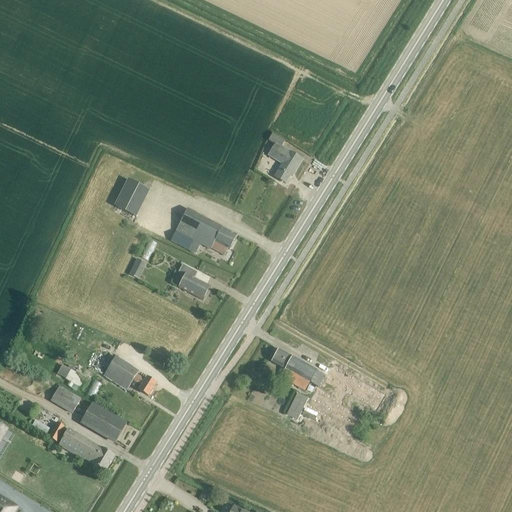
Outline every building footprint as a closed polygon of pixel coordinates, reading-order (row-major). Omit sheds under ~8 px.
[(275,177),(277,178),(285,183),(293,171),(295,172),(302,160),(290,152),(290,153),(281,147),(285,141),(273,134),(269,140),(275,144),(268,155),(283,164),(275,177)] [(128,180),(114,206),(136,217),(150,191),(128,180)] [(185,234),(216,251),(224,255),(228,249),(229,250),(237,236),(188,209),(177,230),(176,233),(184,237),(185,234)] [(158,223),(169,228),(173,221),(162,216),(158,223)] [(181,247),(188,250),(191,244),(185,240),(181,247)] [(138,280),(146,265),(137,260),(129,275),(138,280)] [(179,288),(194,296),(203,300),(210,287),(194,279),(197,272),(183,265),(178,273),(185,276),(179,288)] [(285,382),(286,380),(305,391),(310,382),(319,387),(325,376),(287,354),(279,349),(272,361),(285,369),(280,379),(285,382)] [(104,376),(118,385),(127,390),(133,380),(141,386),(139,390),(148,396),(156,383),(147,377),(145,380),(137,375),(139,372),(116,358),(104,376)] [(15,366),(8,363),(5,368),(12,371),(15,366)] [(65,380),(82,389),(87,378),(77,373),(76,373),(71,370),(65,380)] [(356,382),(334,370),(329,379),(343,386),(341,389),(372,405),(377,396),(355,384),(356,382)] [(51,401),(73,414),(81,399),(60,387),(51,401)] [(286,416),(297,421),(307,398),(296,393),(286,416)] [(320,420),(327,423),(354,436),(360,424),(349,418),(351,413),(323,400),(319,409),(324,412),(320,420)] [(127,424),(118,419),(92,404),(81,423),(116,443),(127,424)] [(302,415),(314,420),(319,409),(307,404),(302,415)] [(31,427),(45,435),(49,429),(35,420),(31,427)] [(49,437),(57,442),(65,427),(57,423),(49,437)] [(115,456),(107,451),(101,448),(101,449),(68,429),(59,446),(74,455),(82,460),(83,459),(106,472),(115,456)] [(203,489),(199,499),(207,502),(211,492),(203,489)] [(0,511),(15,511),(19,507),(0,495),(0,511)]
